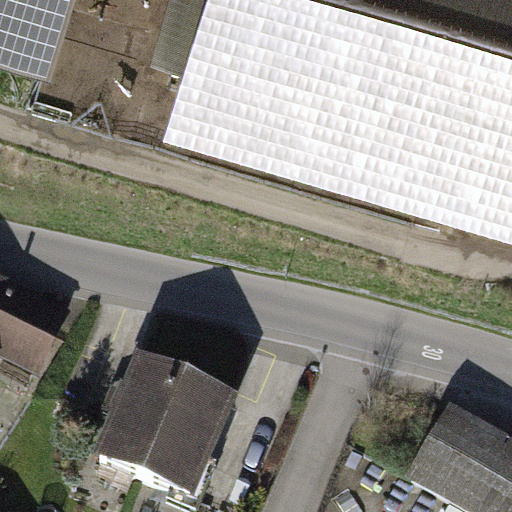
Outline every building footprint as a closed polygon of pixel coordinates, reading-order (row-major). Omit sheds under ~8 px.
[(0,0),(0,55),(38,67),(57,0),(0,0)] [(511,0),(197,0),(160,133),(511,234),(511,0)] [(0,351),(43,375),(74,315),(14,285),(0,279),(0,351)] [(241,403),(139,358),(94,462),(196,507),(241,403)] [(511,511),(511,444),(446,407),(405,482),(454,511),(511,511)]
